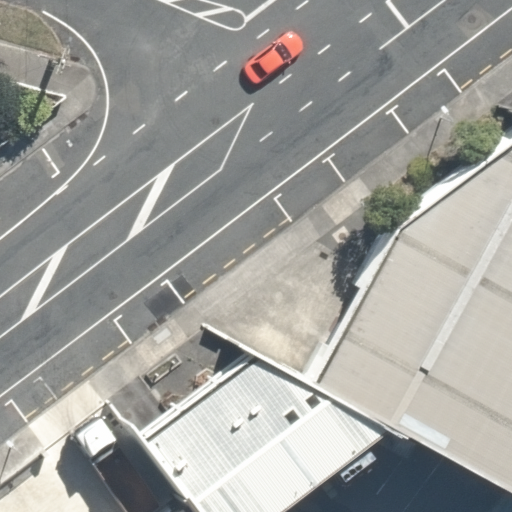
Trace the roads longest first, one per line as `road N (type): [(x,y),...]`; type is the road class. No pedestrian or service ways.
road 1 (residential): [(0,303),(338,56)]
road 2 (residential): [(338,56),(179,0)]
